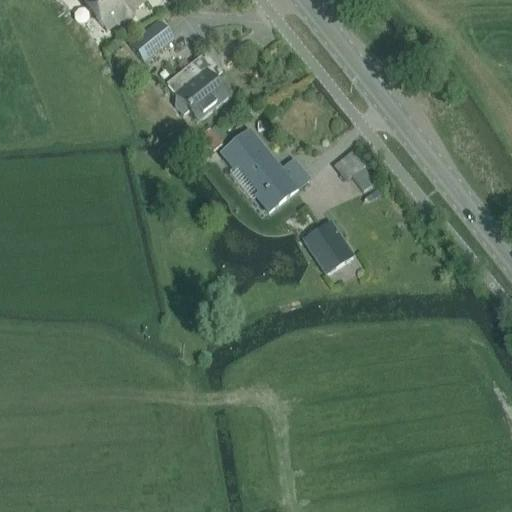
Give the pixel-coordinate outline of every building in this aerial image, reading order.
[(102,35),(117,24),(118,25),(119,26),(121,26),(122,26),(123,26),(125,26),(126,25),(128,24),(128,23),(129,22),(129,21),(129,20),(129,19),(129,18),(129,16),(128,15),(143,4),(140,1),(141,0),(69,0),(71,3),(75,0),(88,0),(80,6),(102,35)] [(128,49),(143,67),(172,43),(158,25),(128,49)] [(189,117),(197,128),(228,103),(213,84),(216,82),(216,80),(211,73),(215,70),(205,58),(166,89),(175,100),(174,112),(182,122),(189,117)] [(163,72),(157,75),(160,80),(166,77),(163,72)] [(226,140),(217,127),(210,133),(209,132),(195,143),(205,157),(210,153),(212,156),(223,148),(220,145),(226,140)] [(279,178),(248,139),(221,160),(232,174),(235,171),(258,200),(255,203),(266,217),(307,185),(293,167),(279,178)] [(363,172),(352,181),(363,195),(374,186),(363,172)] [(352,261),(330,227),(303,245),(325,279),(352,261)]
